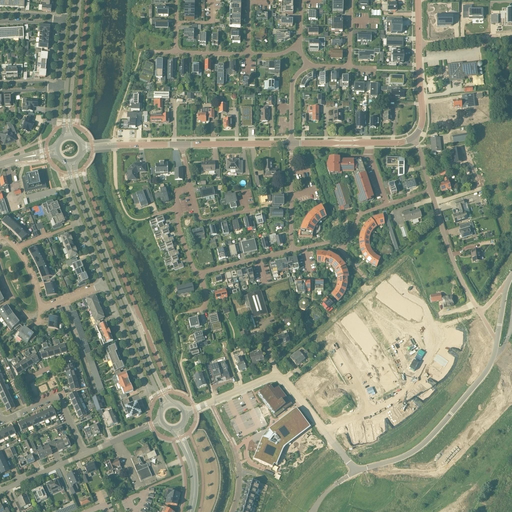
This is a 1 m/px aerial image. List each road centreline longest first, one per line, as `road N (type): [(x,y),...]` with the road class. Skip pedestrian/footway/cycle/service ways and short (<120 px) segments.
road 1 (tertiary): [(174,403),(147,357),(75,160)]
road 2 (tertiary): [(73,184),(156,389)]
road 3 (unclassified): [(355,471),(411,452),(431,436),(487,367),(496,341)]
road 4 (unclassified): [(324,430),(277,377),(185,412)]
road 5 (tertiary): [(72,137),(80,0)]
road 6 (residential): [(324,430),(388,404),(428,355)]
road 7 (residential): [(479,312),(431,190)]
road 8 (residential): [(104,283),(147,388),(156,389)]
